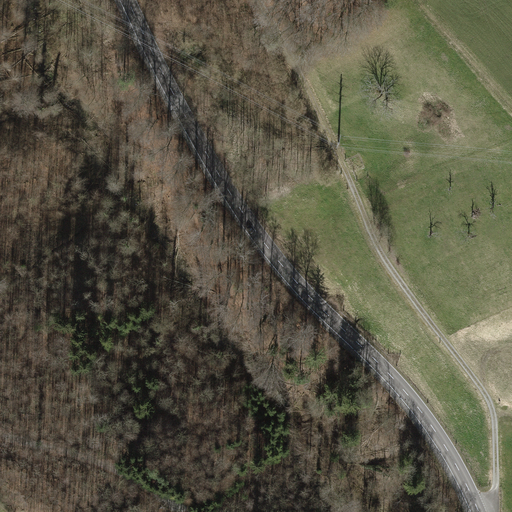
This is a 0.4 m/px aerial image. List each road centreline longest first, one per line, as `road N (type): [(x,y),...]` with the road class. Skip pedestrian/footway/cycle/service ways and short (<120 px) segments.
road 1 (tertiary): [(129,0),(217,177),(429,419),(479,511)]
road 2 (track): [(256,0),(351,181),(373,242),(486,392),(496,445),(495,492),(485,511)]
road 3 (track): [(175,511),(97,460),(0,432)]
